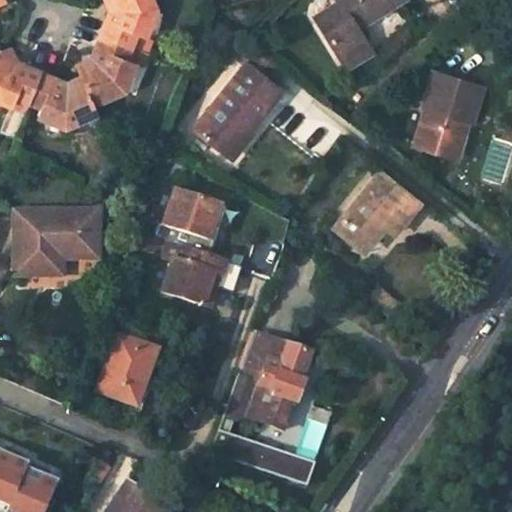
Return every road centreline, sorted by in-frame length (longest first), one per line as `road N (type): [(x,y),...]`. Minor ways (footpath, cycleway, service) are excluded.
road 1 (unclassified): [(348,511),(511,275)]
road 2 (unknown): [(297,77),(511,258)]
road 3 (unknown): [(439,380),(299,297)]
